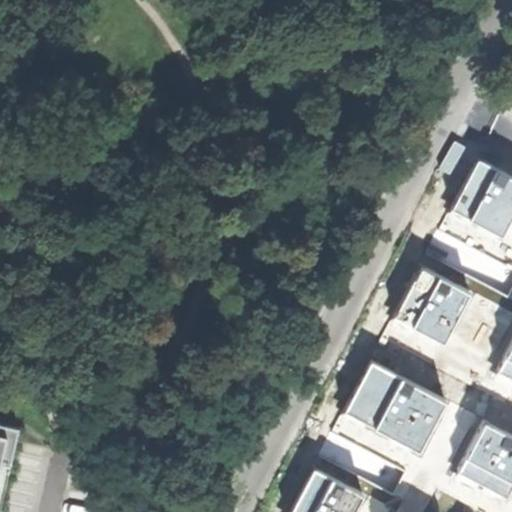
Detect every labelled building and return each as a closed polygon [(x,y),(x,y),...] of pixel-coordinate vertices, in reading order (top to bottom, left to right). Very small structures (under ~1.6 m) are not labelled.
[(511,219),(511,175),(476,158),(451,208),(504,235),(511,219)] [(468,289),(420,264),(394,314),(441,339),(468,289)] [(511,338),(497,368),(511,375),(511,338)] [(444,397),(370,359),(344,410),(418,448),(444,397)] [(511,481),(511,432),(482,418),(457,468),(506,493),(511,481)] [(0,511),(7,511),(26,426),(0,419),(0,511)] [(358,511),(367,495),(312,467),(288,511),(358,511)]
